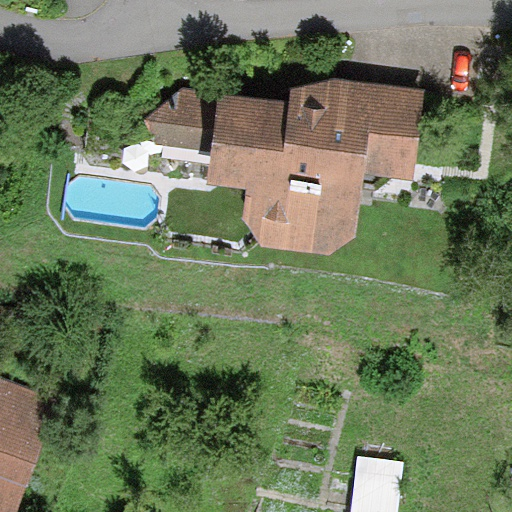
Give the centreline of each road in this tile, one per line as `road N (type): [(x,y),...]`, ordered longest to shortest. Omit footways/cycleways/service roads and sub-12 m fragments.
road 1 (residential): [(125,23),(429,0)]
road 2 (residential): [(0,16),(63,29),(125,23)]
